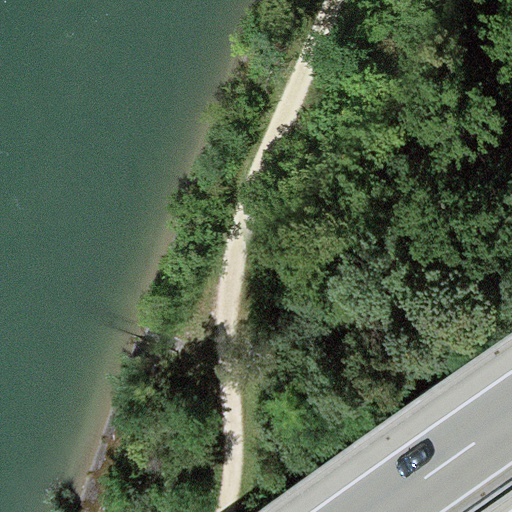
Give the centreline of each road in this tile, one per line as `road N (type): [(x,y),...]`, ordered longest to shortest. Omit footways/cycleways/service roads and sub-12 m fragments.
road 1 (track): [(333,0),(241,215),(225,302),(234,511)]
road 2 (motorway): [(511,420),(382,511)]
